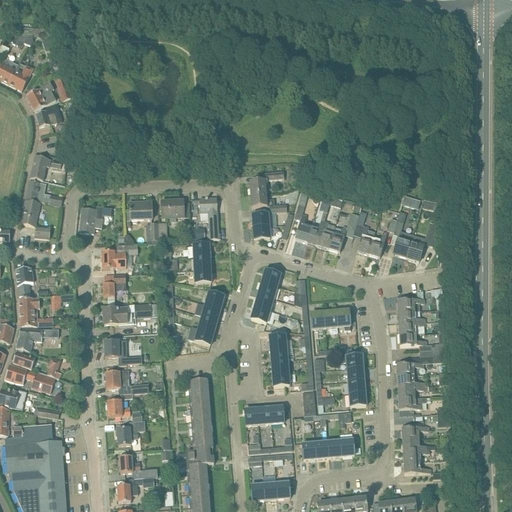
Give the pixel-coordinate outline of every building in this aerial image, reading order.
[(33,37),(21,38),(13,37),(11,42),(14,43),(13,44),(18,46),(19,42),(31,47),(33,44),(33,37)] [(57,60),(55,52),(48,56),(51,64),(57,60)] [(0,82),(8,87),(16,72),(19,67),(11,63),(8,69),(3,66),(0,70),(0,82)] [(23,76),(16,72),(8,87),(22,94),(31,75),(32,73),(26,69),(23,76)] [(65,104),(72,101),(66,84),(59,87),(65,104)] [(35,93),(26,97),(35,113),(44,108),(41,101),(46,98),(42,90),(35,93)] [(35,115),(39,130),(49,127),(57,125),(53,113),(58,111),(57,107),(55,108),(45,110),(46,112),(35,115)] [(63,125),(65,132),(70,131),(83,128),(81,121),(63,125)] [(47,168),(49,168),(49,167),(50,162),(35,158),(30,180),(44,183),(47,168)] [(250,197),(266,195),(265,184),(267,184),(267,182),(284,181),(283,174),(256,176),(256,183),(249,183),(250,197)] [(26,201),(61,208),(63,200),(44,196),(46,186),(30,182),(26,201)] [(306,218),(302,217),(308,196),(302,194),(295,219),(301,221),(295,242),(306,245),(311,229),(303,227),(306,218)] [(267,203),(266,195),(250,197),(252,210),(267,209),(267,208),(269,208),(275,208),(275,202),(267,203)] [(199,201),(199,211),(200,215),(209,214),(210,236),(207,236),(208,242),(220,241),(220,235),(218,235),(217,201),(207,201),(207,200),(205,201),(199,201)] [(332,200),(331,206),(341,209),(342,203),(332,200)] [(20,226),(35,229),(40,206),(25,203),(20,226)] [(190,220),(190,215),(189,205),(183,205),(183,203),(162,204),(162,220),(183,219),(183,220),(190,220)] [(152,222),(152,214),(151,204),(130,205),(130,214),(130,215),(130,222),(152,222)] [(286,207),(275,208),(269,208),(270,215),(287,214),(286,207)] [(94,236),(94,232),(96,221),(102,222),(103,213),(103,209),(97,208),(96,212),(82,211),(79,235),(94,236)] [(360,212),(359,216),(357,224),(363,226),(367,214),(360,212)] [(357,224),(359,216),(352,214),(348,226),(355,229),(357,224)] [(253,230),(269,228),(268,216),(252,217),(253,230)] [(399,217),(397,223),(393,237),(399,239),(393,256),(406,260),(413,238),(400,234),(405,218),(399,217)] [(393,237),(397,223),(392,221),(388,235),(393,237)] [(311,229),(306,245),(317,248),(325,223),(321,222),(318,232),(311,229)] [(328,224),(325,223),(317,248),(328,251),(333,235),(325,233),(328,224)] [(425,242),(413,238),(406,260),(419,264),(424,246),(430,248),(434,232),(435,230),(436,228),(430,226),(425,242)] [(150,227),(146,227),(147,247),(151,247),(154,247),(158,247),(158,232),(157,227),(150,227)] [(270,241),(269,228),(253,230),(254,243),(270,241)] [(340,238),(333,235),(328,251),(340,255),(347,230),(343,228),(340,238)] [(368,257),(372,241),(366,239),(368,230),(365,229),(357,254),(368,257)] [(204,230),(192,230),(193,239),(204,239),(204,230)] [(434,232),(430,248),(439,251),(440,231),(435,230),(434,232)] [(50,233),(35,231),(34,240),(49,241),(50,233)] [(0,244),(10,245),(10,233),(0,232),(0,244)] [(372,241),(368,257),(380,260),(387,235),(382,234),(380,243),(372,241)] [(194,260),(210,259),(209,247),(193,247),(194,260)] [(127,263),(122,263),(122,256),(115,257),(114,254),(102,254),(103,271),(127,271),(127,263)] [(210,272),(210,259),(194,260),(194,273),(210,272)] [(177,261),(171,261),(166,262),(167,274),(172,274),(171,265),(177,264),(177,261)] [(19,298),(29,297),(28,286),(33,285),(31,270),(16,272),(17,289),(19,298)] [(210,272),(194,273),(195,286),(211,285),(210,272)] [(265,272),(262,285),(277,289),(280,277),(265,272)] [(103,299),(113,299),(114,299),(114,294),(126,294),(125,277),(114,277),(114,286),(103,286),(103,299)] [(301,296),(305,296),(304,282),(296,283),(297,295),(301,296)] [(262,285),(258,297),(273,301),(277,289),(262,285)] [(444,311),(443,304),(441,292),(435,292),(438,312),(444,311)] [(205,307),(220,311),(224,299),(209,294),(205,307)] [(273,301),(258,297),(255,309),(270,313),(273,301)] [(61,298),(53,298),(53,313),(61,313),(61,298)] [(29,301),(19,301),(20,321),(20,330),(30,329),(38,329),(38,321),(37,314),(35,314),(35,309),(39,309),(39,301),(31,301),(29,301)] [(415,313),(415,312),(419,312),(419,306),(424,306),(423,301),(398,302),(398,314),(415,313)] [(104,328),(114,327),(118,327),(134,326),(133,321),(151,320),(151,307),(125,308),(125,311),(117,312),(117,311),(103,312),(104,328)] [(220,311),(205,307),(202,319),(217,323),(220,311)] [(270,313),(255,309),(251,321),(266,326),(270,313)] [(350,332),(350,328),(349,313),(336,314),(337,329),(344,329),(344,333),(350,332)] [(415,313),(398,314),(399,326),(425,324),(425,320),(415,320),(415,313)] [(336,314),(323,315),(325,330),(337,329),(336,314)] [(325,330),(323,315),(310,316),(312,331),(325,330)] [(202,319),(198,331),(213,336),(217,323),(202,319)] [(425,328),(425,324),(399,326),(399,337),(416,336),(416,329),(425,328)] [(0,327),(0,344),(10,347),(13,330),(0,327)] [(213,336),(198,331),(192,329),(189,342),(210,348),(213,336)] [(56,340),(56,333),(20,331),(16,351),(30,355),(32,348),(40,348),(41,344),(42,344),(42,340),(56,340)] [(417,343),(416,336),(399,337),(400,349),(427,347),(426,342),(417,343)] [(270,351),(286,350),(285,337),(269,338),(270,351)] [(105,360),(115,360),(119,360),(119,358),(126,358),(126,350),(118,350),(118,343),(104,344),(105,360)] [(178,344),(171,345),(172,358),(188,356),(188,348),(178,349),(178,344)] [(287,363),(286,350),(270,351),(271,364),(287,363)] [(35,361),(17,354),(13,365),(31,372),(35,361)] [(347,371),(363,370),(362,357),(346,359),(347,371)] [(127,359),(127,367),(142,366),(141,359),(127,359)] [(48,369),(50,369),(47,377),(58,381),(61,375),(58,374),(61,365),(51,361),(48,369)] [(288,375),(287,363),(271,364),(272,377),(288,375)] [(397,378),(414,378),(413,370),(423,370),(423,365),(397,366),(397,378)] [(54,383),(45,379),(19,371),(10,367),(4,381),(14,385),(23,386),(25,380),(34,383),(31,390),(50,396),(54,383)] [(112,375),(105,375),(106,392),(116,391),(120,391),(128,390),(129,390),(128,382),(128,374),(119,375),(119,368),(112,369),(112,375)] [(364,383),(363,370),(347,371),(348,384),(364,383)] [(312,373),(307,374),(308,386),(300,386),(301,393),(313,392),(312,373)] [(289,388),(288,375),(272,377),(274,389),(289,388)] [(414,385),(414,378),(397,378),(398,390),(424,388),(424,385),(414,385)] [(189,398),(207,396),(208,396),(207,388),(206,388),(206,383),(207,383),(207,382),(188,384),(188,390),(191,390),(192,397),(189,397),(189,398)] [(364,383),(348,384),(349,397),(365,395),(364,383)] [(132,388),(133,396),(148,396),(147,387),(132,388)] [(424,392),(424,388),(398,390),(398,401),(415,400),(415,393),(424,392)] [(1,391),(0,395),(0,407),(7,409),(15,411),(16,409),(22,410),(26,394),(13,391),(12,394),(11,393),(1,391)] [(365,395),(349,397),(350,409),(366,408),(365,395)] [(207,396),(189,398),(189,404),(192,404),(193,410),(190,410),(190,412),(208,411),(208,410),(209,410),(209,401),(207,401),(207,396)] [(334,398),(322,399),(318,399),(318,407),(334,406),(334,398)] [(425,400),(415,400),(398,401),(399,413),(422,412),(421,405),(426,405),(425,400)] [(108,420),(118,419),(122,419),(130,418),(130,411),(121,412),(121,403),(107,404),(108,420)] [(11,412),(5,411),(0,409),(0,438),(8,439),(8,427),(11,427),(11,412)] [(283,409),(270,410),(271,426),(284,425),(283,409)] [(59,414),(50,412),(38,410),(37,416),(58,421),(59,414)] [(271,426),(270,410),(257,411),(258,427),(271,426)] [(208,411),(190,412),(190,417),(193,416),(194,424),(191,424),(191,426),(209,425),(209,423),(210,423),(210,415),(208,415),(208,411)] [(258,427),(257,411),(244,412),(246,428),(258,427)] [(339,416),(339,420),(340,432),(345,431),(344,425),(351,424),(350,415),(339,416)] [(138,441),(138,434),(146,434),(145,424),(129,425),(129,431),(117,432),(117,433),(116,433),(116,439),(118,438),(118,448),(131,448),(130,441),(138,441)] [(209,425),(191,426),(191,431),(194,430),(195,438),(192,438),(192,440),(210,439),(210,437),(211,437),(211,428),(209,428),(209,425)] [(22,440),(5,442),(7,476),(12,475),(14,492),(22,511),(65,511),(61,444),(53,445),(51,427),(41,428),(22,429),(22,440)] [(22,440),(22,429),(13,428),(13,439),(5,441),(5,442),(22,440)] [(402,442),(419,441),(419,434),(428,434),(428,429),(402,430),(402,442)] [(210,442),(210,439),(192,440),(192,444),(196,444),(196,450),(193,451),(195,451),(195,454),(213,453),(212,441),(210,442)] [(162,452),(170,452),(169,441),(161,441),(162,452)] [(285,449),(281,449),(281,453),(292,453),(291,441),(285,441),(285,449)] [(419,449),(419,441),(402,442),(403,453),(429,452),(428,448),(419,449)] [(340,443),(342,459),(354,458),(354,456),(354,450),(353,442),(340,443)] [(342,459),(340,443),(328,444),(329,460),(342,459)] [(329,460),(328,444),(315,445),(316,461),(329,460)] [(316,461),(315,445),(302,446),(303,462),(316,461)] [(261,455),(260,451),(260,447),(247,448),(248,456),(261,455)] [(429,452),(403,453),(403,465),(420,464),(420,457),(429,457),(429,452)] [(205,467),(214,467),(213,463),(213,453),(195,454),(176,456),(176,464),(187,464),(188,468),(186,468),(186,469),(205,467)] [(120,476),(130,475),(133,475),(133,474),(140,473),(140,467),(132,468),(131,458),(119,459),(120,476)] [(262,463),(261,459),(248,460),(249,468),(262,467),(262,463)] [(420,464),(403,465),(404,477),(431,475),(430,471),(420,471),(420,464)] [(205,467),(186,469),(186,473),(190,472),(190,479),(187,479),(187,482),(205,480),(205,478),(207,478),(206,470),(205,470),(205,467)] [(144,472),(144,481),(158,480),(157,471),(144,472)] [(205,480),(187,482),(188,486),(191,486),(191,493),(188,493),(188,495),(207,493),(206,492),(208,492),(207,483),(206,483),(205,480)] [(143,487),(143,482),(143,481),(129,482),(130,487),(117,488),(117,490),(116,491),(116,495),(118,495),(118,505),(128,504),(131,504),(130,498),(138,497),(137,490),(137,487),(143,487)] [(276,486),(277,502),(290,501),(289,485),(276,486)] [(277,502),(276,486),(263,487),(264,503),(277,502)] [(264,503),(263,487),(250,488),(252,504),(264,503)] [(207,493),(188,495),(189,499),(192,499),(193,507),(189,507),(189,508),(207,506),(207,505),(209,505),(208,497),(207,497),(207,493)] [(366,511),(365,499),(353,500),(354,511),(366,511)] [(354,511),(353,500),(341,502),(341,511),(354,511)] [(402,503),(402,511),(415,511),(414,501),(402,503)] [(341,511),(341,502),(329,503),(329,511),(341,511)] [(329,511),(329,503),(317,505),(318,511),(329,511)] [(402,511),(402,503),(389,504),(390,511),(402,511)]
